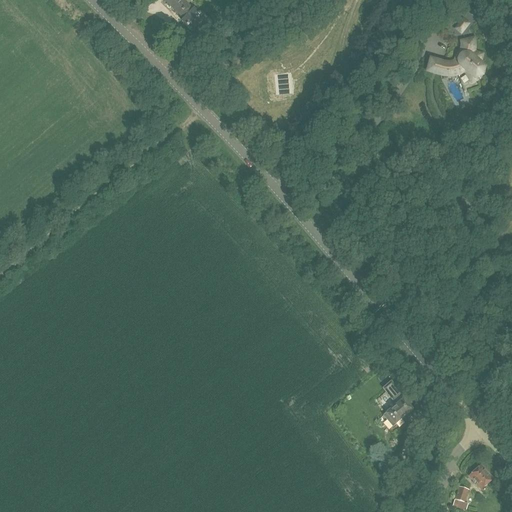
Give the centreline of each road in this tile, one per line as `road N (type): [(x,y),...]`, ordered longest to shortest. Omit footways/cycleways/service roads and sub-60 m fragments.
road 1 (tertiary): [(483,430),(203,110),(89,0)]
road 2 (track): [(0,275),(203,110)]
